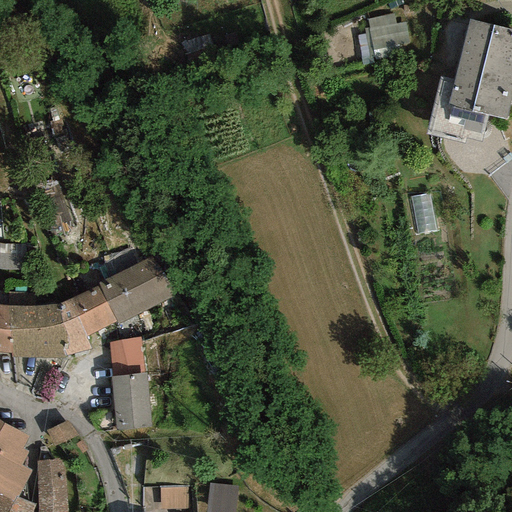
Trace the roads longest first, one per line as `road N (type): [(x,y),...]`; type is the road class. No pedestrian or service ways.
road 1 (unclassified): [(511,209),(503,347),(464,405),(338,511)]
road 2 (unclassified): [(111,511),(109,474),(86,435),(0,398)]
